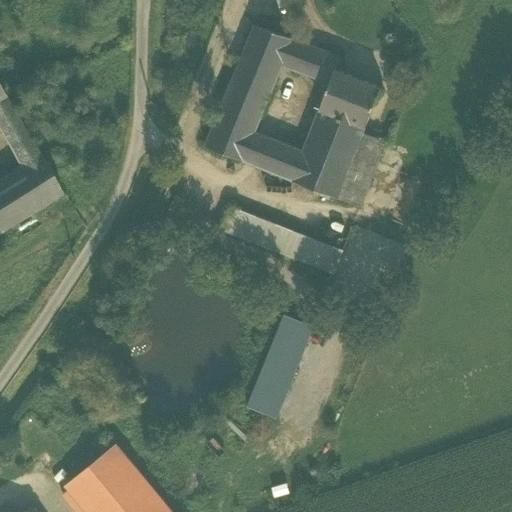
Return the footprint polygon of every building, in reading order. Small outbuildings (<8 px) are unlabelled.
[(388,136),(366,127),(320,108),(303,151),(253,131),(280,63),(330,83),(336,69),(341,56),(291,37),(255,22),(207,144),(242,159),(245,160),(292,178),(338,197),(360,206),(361,205),(388,136)] [(320,108),(366,127),(381,87),(336,69),(330,83),(320,108)] [(0,97),(0,128),(21,166),(40,154),(5,94),(0,97)] [(0,231),(62,193),(40,154),(21,166),(0,179),(0,231)] [(225,232),(334,274),(344,249),(234,207),(225,232)] [(247,407),(277,419),(315,326),(285,314),(247,407)] [(170,511),(117,446),(67,486),(70,490),(63,495),(76,511),(170,511)]
